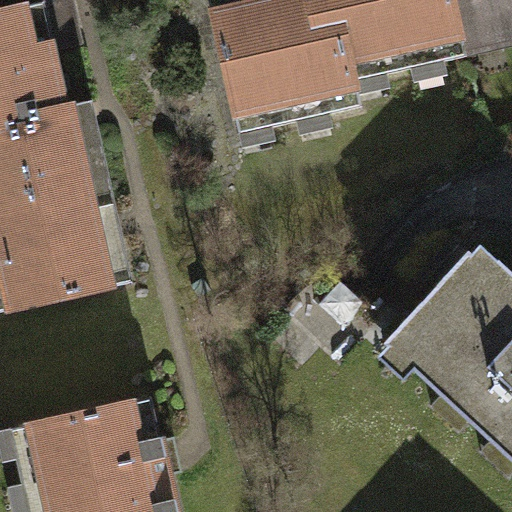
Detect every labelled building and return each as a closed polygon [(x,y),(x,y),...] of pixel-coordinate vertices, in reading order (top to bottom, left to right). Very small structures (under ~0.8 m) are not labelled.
[(21,118),(58,110),(69,107),(56,49),(82,44),(72,0),(0,0),(0,130),(23,126),(21,118)] [(464,35),(461,35),(452,0),(281,0),(283,7),(261,12),(258,0),(210,0),(239,127),(271,120),(272,127),(300,120),(298,114),(328,107),(329,114),(363,107),(356,75),(384,68),(386,75),(414,68),(413,62),(442,55),(443,62),(468,56),(464,35)] [(511,0),(452,0),(461,35),(464,35),(501,26),(504,41),(511,39),(511,0)] [(61,125),(58,110),(21,118),(23,126),(0,130),(0,312),(132,284),(122,238),(94,245),(89,222),(99,220),(78,122),(61,125)] [(385,343),(377,352),(399,373),(408,363),(511,459),(511,272),(499,261),(491,270),(470,251),(385,343)] [(177,511),(152,397),(17,427),(23,454),(17,456),(23,486),(30,484),(36,510),(28,511),(177,511)]
